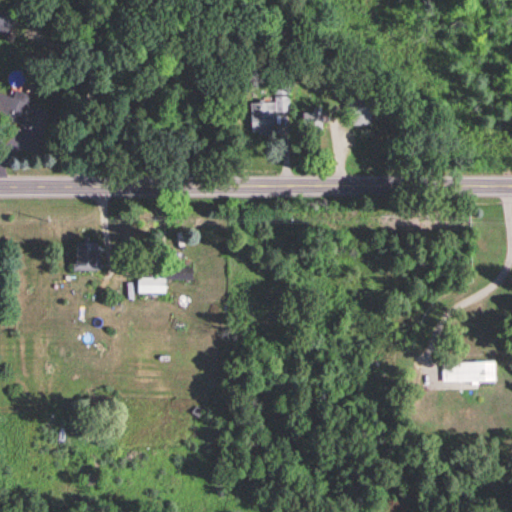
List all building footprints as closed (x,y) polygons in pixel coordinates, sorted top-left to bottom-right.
[(0,30),(8,32),(12,10),(0,7),(0,30)] [(0,91),(0,115),(37,129),(35,137),(39,139),(49,109),(27,102),(30,93),(14,88),(11,95),(0,91)] [(288,110),(287,94),(273,94),(273,100),(249,101),(250,131),(273,130),(272,110),(288,110)] [(345,101),(346,123),(370,123),(369,101),(345,101)] [(321,128),(321,106),(312,106),(312,110),(301,110),(301,127),(321,128)] [(74,268),(96,268),(96,240),(74,240),(74,268)] [(136,291),(164,291),(164,276),(137,275),(136,291)] [(477,386),(477,380),(493,380),(493,360),(440,361),(441,387),(477,386)]
